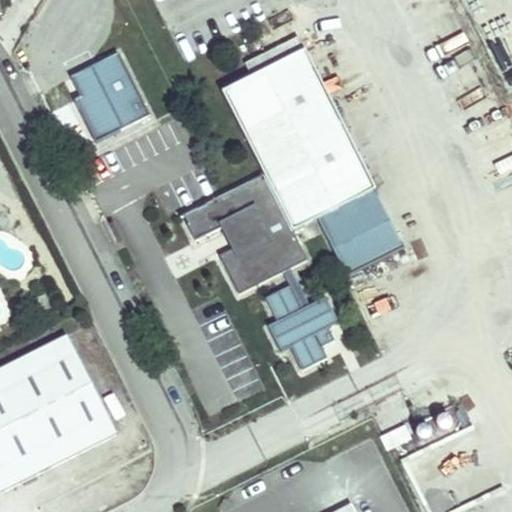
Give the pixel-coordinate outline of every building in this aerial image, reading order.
[(124,24),(111,0),(76,0),(96,38),(124,24)] [(251,78),(305,51),(298,37),(244,65),(251,78)] [(318,220),(376,191),(305,51),(251,78),(222,93),(264,175),(182,217),(195,242),(224,227),(235,249),(219,257),(239,296),(283,274),(290,287),(265,300),(277,323),(268,328),(281,354),(290,349),(302,372),(328,359),(322,348),(335,342),(329,329),(339,324),(326,298),(310,307),(291,270),(307,262),(293,233),(318,220)] [(150,117),(118,54),(70,78),(80,98),(83,103),(89,100),(92,106),(79,113),(95,144),(150,117)] [(92,106),(89,100),(83,103),(80,98),(74,102),(79,113),(92,106)] [(405,249),(376,191),(318,220),(347,278),(405,249)] [(0,492),(115,433),(64,334),(0,366),(0,492)] [(387,450),(409,439),(404,429),(382,440),(387,450)]
